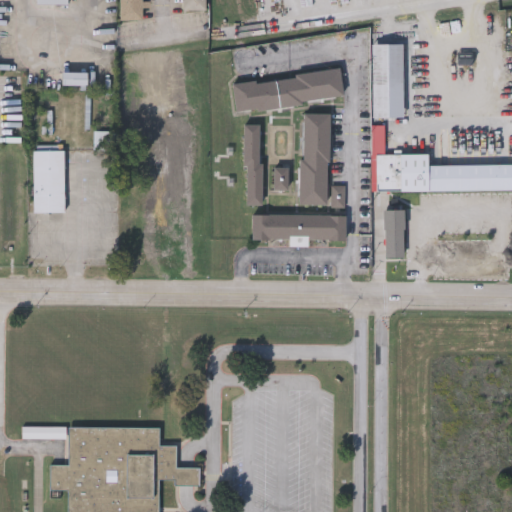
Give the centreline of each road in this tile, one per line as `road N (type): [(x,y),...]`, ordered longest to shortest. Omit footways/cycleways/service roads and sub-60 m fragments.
road 1 (tertiary): [(511,297),(124,293)]
road 2 (residential): [(460,0),(162,41)]
road 3 (residential): [(358,295),(358,511)]
road 4 (residential): [(380,511),(380,296)]
road 5 (tertiary): [(124,293),(0,290)]
